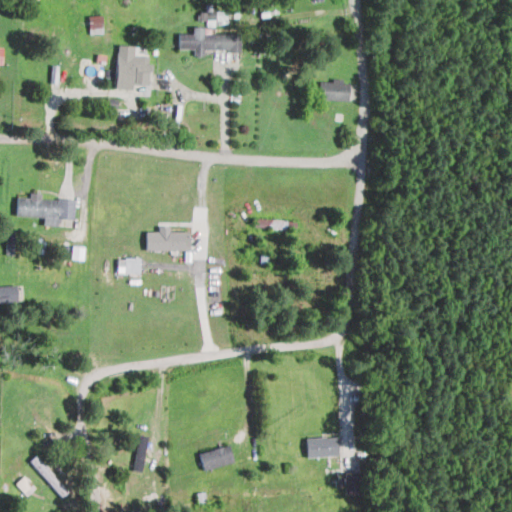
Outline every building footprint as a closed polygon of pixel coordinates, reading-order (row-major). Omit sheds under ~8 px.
[(87,15),(88,33),(103,32),(102,14),(87,15)] [(240,33),(203,32),(204,25),(192,25),(192,32),(179,32),(178,49),(240,50),(240,33)] [(115,88),(132,88),(132,83),(149,84),(150,55),(133,54),(134,44),(116,44),(115,88)] [(348,99),(349,80),(332,79),(332,81),(319,80),(318,98),(348,99)] [(15,214),(43,216),(42,224),(57,225),(57,217),(73,218),(74,199),(41,197),(41,192),(28,191),(28,196),(17,196),(15,214)] [(189,249),(189,230),(169,230),(169,225),(157,225),(157,230),(145,230),(146,249),(189,249)] [(5,254),(13,254),(14,231),(6,231),(5,254)] [(0,284),(0,301),(17,301),(17,284),(0,284)] [(142,471),(147,435),(137,433),(133,469),(142,471)] [(305,456),(337,455),(337,436),(305,436),(305,456)] [(199,451),(203,468),(233,462),(229,444),(199,451)] [(345,471),(346,494),(362,493),(361,471),(345,471)] [(26,495),(35,487),(23,475),(15,483),(26,495)]
